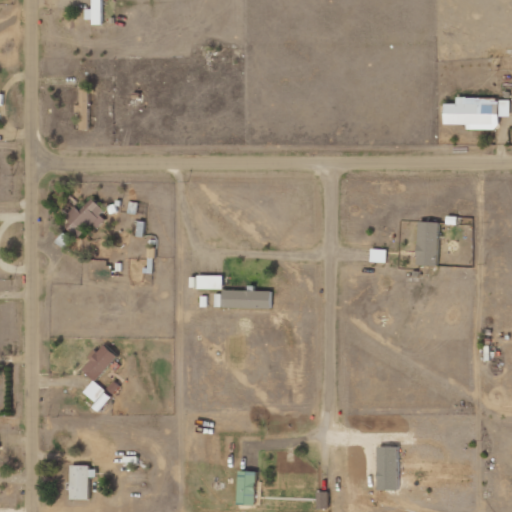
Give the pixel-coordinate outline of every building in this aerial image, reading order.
[(93,0),(93,9),(86,9),(86,23),(104,22),(103,0),(93,0)] [(79,130),(90,131),(90,88),(81,88),(81,106),(79,106),(79,130)] [(445,125),(468,125),(468,130),(500,130),(499,117),(511,117),(511,99),(457,99),(458,104),(445,104),(445,125)] [(109,213),(93,199),(82,211),(78,208),(64,223),(81,238),(94,224),(96,227),(109,213)] [(440,222),(420,221),(419,265),(439,266),(440,222)] [(388,263),(388,249),(372,249),(372,262),(388,263)] [(224,289),(224,276),(199,275),(199,289),(224,289)] [(273,308),(273,291),(224,290),(224,307),(273,308)] [(96,381),(119,356),(106,344),(83,369),(96,381)] [(100,411),(113,396),(94,380),(85,392),(97,402),(94,406),(100,411)] [(401,490),(400,446),(379,447),(380,490),(401,490)] [(72,499),(90,499),(90,477),(98,477),(97,466),(71,466),(72,499)] [(258,471),(239,471),(238,504),(257,505),(258,471)] [(329,508),(329,491),(319,492),(319,508),(329,508)]
